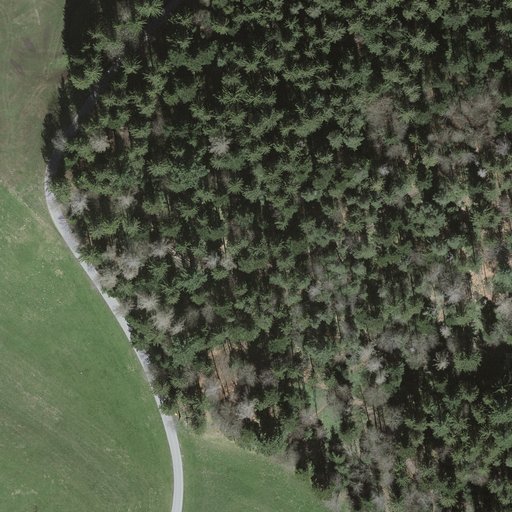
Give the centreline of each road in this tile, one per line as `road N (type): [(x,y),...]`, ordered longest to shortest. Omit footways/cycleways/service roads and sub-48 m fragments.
road 1 (track): [(139,38),(133,176),(177,260),(252,348),(272,362),(338,376),(458,511)]
road 2 (unclassified): [(177,0),(70,130),(49,187),(58,220),(144,362),(175,446),(175,511)]
